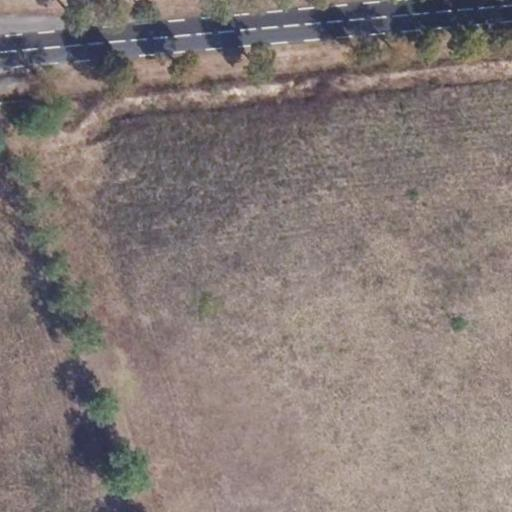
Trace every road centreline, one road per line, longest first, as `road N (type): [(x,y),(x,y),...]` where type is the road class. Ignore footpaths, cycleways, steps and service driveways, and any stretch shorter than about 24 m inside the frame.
road 1 (unclassified): [(511,6),(0,53)]
road 2 (track): [(143,511),(4,53)]
